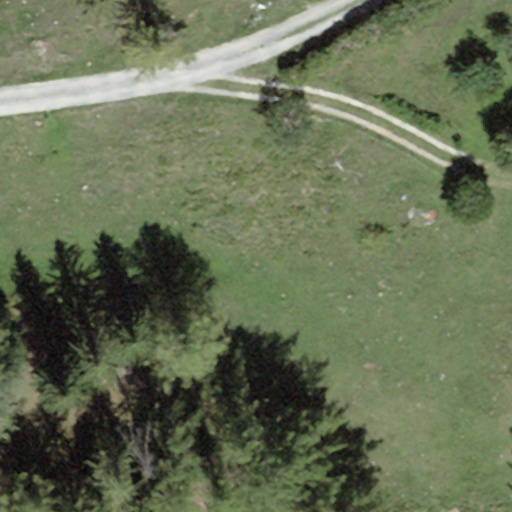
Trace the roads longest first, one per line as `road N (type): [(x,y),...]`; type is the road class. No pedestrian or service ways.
road 1 (track): [(0,97),(186,79),(300,36),(366,0)]
road 2 (track): [(186,79),(275,89),(348,110),(476,172)]
